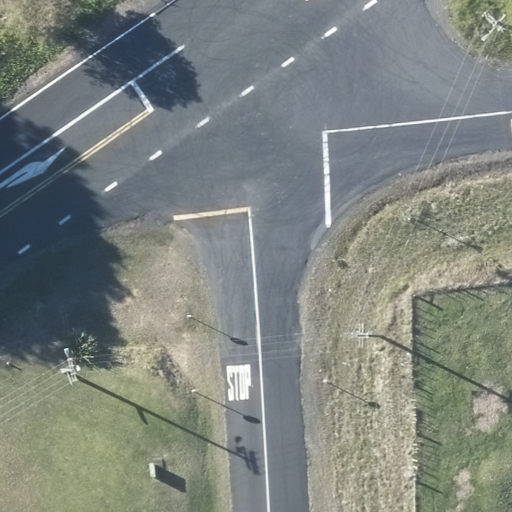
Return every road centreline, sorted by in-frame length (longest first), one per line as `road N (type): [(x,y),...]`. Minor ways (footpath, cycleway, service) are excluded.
road 1 (unclassified): [(231,53),(264,511)]
road 2 (unclassified): [(511,114),(327,132),(231,53)]
road 3 (unclassified): [(231,53),(0,225)]
